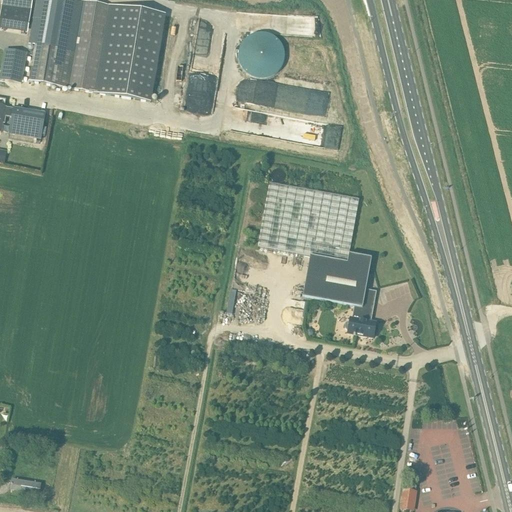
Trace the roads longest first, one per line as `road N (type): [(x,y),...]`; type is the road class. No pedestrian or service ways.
road 1 (primary): [(370,0),(396,112),(469,340)]
road 2 (primary): [(469,340),(391,0)]
road 3 (primary): [(511,511),(469,340)]
